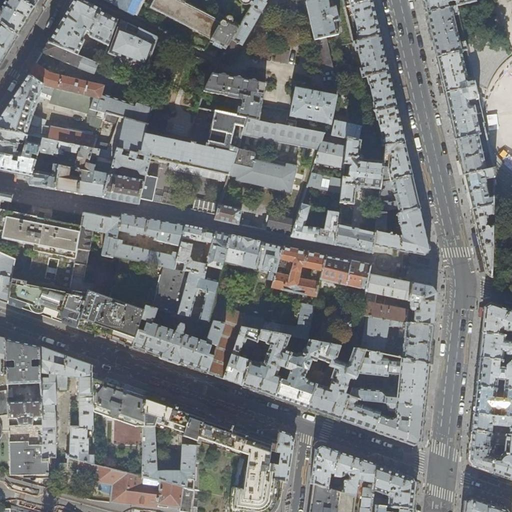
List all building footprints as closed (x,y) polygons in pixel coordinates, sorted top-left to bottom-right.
[(26,22),(34,8),(20,0),(6,0),(2,7),(0,7),(0,22),(18,36),(26,22)] [(20,0),(34,8),(39,0),(20,0)] [(48,43),(78,56),(85,41),(83,40),(87,31),(90,32),(89,34),(90,37),(108,46),(118,19),(80,0),(73,0),(74,1),(65,15),(62,19),(48,43)] [(102,0),(134,16),(141,0),(154,0),(150,8),(210,39),(220,23),(183,4),(175,0),(102,0)] [(240,26),(226,49),(221,58),(231,64),(266,3),(265,2),(265,0),(307,0),(306,3),(315,40),(339,35),(337,22),(339,21),(336,6),(333,6),(331,0),(254,0),(252,5),(240,26)] [(422,0),(426,14),(456,6),(475,2),(474,0),(422,0)] [(376,18),(372,1),(346,7),(348,15),(352,14),(352,15),(352,16),(353,20),(354,21),(355,21),(357,27),(351,29),(354,42),(380,36),(376,18)] [(456,6),(426,14),(430,32),(436,58),(466,50),(460,24),(455,25),(454,21),(459,20),(456,6)] [(223,48),(226,49),(240,26),(232,22),(233,21),(233,19),(233,18),(232,17),(231,16),(230,16),(229,16),(228,16),(227,16),(226,17),(225,18),(223,17),(220,23),(210,39),(209,41),(213,43),(212,45),(222,49),(223,48)] [(121,20),(109,54),(146,68),(158,38),(121,20)] [(18,36),(0,22),(0,65),(8,52),(8,51),(18,36)] [(190,44),(204,51),(208,43),(194,36),(190,44)] [(384,54),(380,36),(354,42),(356,51),(358,50),(362,68),(360,69),(361,71),(353,73),(350,64),(348,64),(352,79),(362,77),(388,72),(384,54)] [(327,38),(314,41),(321,72),(334,70),(327,38)] [(42,52),(95,74),(99,64),(86,59),(78,56),(48,43),(42,52)] [(279,47),(276,60),(295,64),(298,52),(279,47)] [(466,50),(436,58),(438,67),(440,75),(445,94),(474,87),(473,79),(467,80),(464,65),(469,64),(468,61),(466,50)] [(86,59),(99,64),(101,65),(104,59),(88,52),(86,59)] [(97,117),(102,119),(103,119),(104,120),(106,114),(145,125),(149,115),(147,112),(137,109),(134,111),(100,100),(104,86),(49,73),(35,64),(31,71),(30,74),(29,75),(44,85),(94,98),(90,109),(99,112),(97,117)] [(255,121),(285,127),(287,120),(288,111),(261,105),(266,83),(257,81),(254,78),(250,80),(226,75),(224,72),(220,74),(213,73),(205,86),(204,89),(206,92),(228,96),(228,97),(241,100),(242,102),(241,108),(239,108),(237,116),(247,119),(255,121)] [(392,88),(388,72),(362,77),(365,92),(367,92),(366,85),(368,85),(370,85),(373,99),(367,101),(370,113),(396,107),(396,106),(393,92),(392,88)] [(8,107),(0,119),(0,130),(28,136),(42,138),(93,148),(95,142),(96,137),(91,136),(92,133),(69,129),(69,131),(44,126),(46,120),(33,116),(38,101),(43,102),(44,99),(50,101),(49,103),(88,114),(86,124),(99,129),(102,121),(103,119),(102,119),(97,117),(99,112),(90,109),(94,98),(44,85),(29,75),(11,102),(8,107)] [(474,87),(445,94),(446,99),(446,101),(451,120),(455,140),(477,135),(482,134),(485,133),(484,127),(478,129),(475,115),(476,115),(476,114),(480,113),(476,92),(474,87)] [(295,88),(290,116),(331,125),(337,96),(295,88)] [(396,107),(370,113),(373,128),(375,127),(374,120),(376,120),(376,121),(378,120),(382,138),(376,139),(377,145),(385,146),(385,147),(405,142),(401,127),(400,123),(396,107)] [(150,158),(228,175),(237,149),(241,135),(247,119),(237,116),(214,112),(206,144),(205,144),(204,147),(194,145),(195,143),(190,142),(190,144),(145,133),(147,125),(145,125),(106,114),(104,120),(103,119),(102,121),(116,125),(109,145),(95,142),(93,148),(99,149),(116,153),(117,149),(150,158)] [(321,141),(324,134),(295,129),(285,127),(255,121),(247,119),(241,135),(318,150),(321,141)] [(287,120),(285,127),(295,129),(296,122),(287,120)] [(335,121),(332,136),(347,139),(358,141),(361,127),(335,121)] [(0,154),(21,159),(28,136),(0,130),(0,154)] [(477,135),(455,140),(459,156),(460,161),(464,175),(494,168),(491,160),(483,162),(482,154),(490,153),(488,147),(485,133),(482,134),(483,140),(478,141),(477,135)] [(28,136),(21,159),(0,154),(0,170),(9,172),(24,175),(32,177),(42,138),(28,136)] [(42,138),(32,177),(30,186),(43,188),(46,189),(55,190),(59,166),(58,166),(53,165),(52,175),(40,173),(42,166),(43,166),(45,161),(43,161),(46,153),(57,156),(58,154),(63,155),(64,151),(78,154),(74,169),(93,173),(93,172),(95,166),(99,149),(93,148),(42,138)] [(346,147),(343,169),(342,179),(341,193),(340,202),(354,204),(356,191),(357,191),(360,189),(360,188),(380,190),(381,183),(383,162),(363,160),(364,157),(361,154),(359,154),(361,142),(358,141),(347,139),(346,147)] [(314,163),(343,169),(346,147),(321,141),(318,150),(314,163)] [(383,162),(381,183),(412,176),(408,157),(405,142),(385,147),(383,162)] [(93,173),(74,169),(59,166),(55,190),(78,194),(84,195),(103,198),(111,167),(116,153),(99,149),(95,166),(109,169),(108,175),(93,172),(93,173)] [(146,175),(150,158),(117,149),(116,153),(111,167),(103,198),(120,202),(138,205),(139,202),(140,199),(146,175)] [(237,149),(228,175),(236,177),(236,179),(289,195),(295,168),(254,156),(253,152),(237,149)] [(494,168),(464,175),(467,191),(471,210),(493,205),(493,203),(493,192),(488,193),(485,179),(493,178),(494,168)] [(307,185),(341,193),(342,179),(311,173),(307,185)] [(157,178),(146,175),(140,199),(142,200),(148,201),(153,202),(157,178)] [(377,212),(399,213),(420,209),(416,192),(412,176),(381,183),(380,190),(377,212)] [(0,208),(2,202),(4,203),(5,201),(10,202),(12,202),(12,201),(13,195),(0,193),(0,208)] [(193,210),(216,215),(219,204),(195,200),(193,210)] [(219,204),(216,215),(215,220),(251,227),(250,222),(239,220),(241,209),(219,204)] [(296,221),(290,236),(313,241),(330,245),(334,246),(338,213),(328,211),(325,229),(304,226),(309,206),(301,205),(296,221)] [(493,205),(471,210),(479,242),(482,255),(486,272),(491,277),(492,227),(490,227),(490,228),(487,227),(487,217),(493,216),(493,205)] [(0,209),(0,238),(35,245),(29,282),(47,285),(69,290),(81,227),(38,218),(7,211),(0,209)] [(425,256),(430,250),(424,228),(420,209),(399,213),(377,212),(375,233),(374,245),(395,249),(399,250),(422,255),(425,256)] [(87,294),(77,328),(85,331),(86,327),(104,333),(126,341),(125,345),(132,347),(145,306),(157,310),(170,313),(178,315),(178,314),(189,272),(174,269),(120,258),(108,298),(91,293),(94,285),(84,282),(90,250),(89,250),(93,231),(107,234),(106,238),(105,237),(102,256),(113,259),(113,256),(117,240),(118,231),(120,221),(118,220),(105,218),(96,216),(96,215),(83,213),(83,216),(81,227),(69,290),(81,293),(87,294)] [(120,221),(118,231),(130,234),(130,235),(136,236),(137,233),(157,238),(156,241),(180,247),(181,243),(182,238),(185,226),(174,223),(153,219),(122,213),(121,218),(120,221)] [(338,213),(334,246),(354,250),(372,254),(373,254),(374,245),(375,233),(341,225),(343,214),(338,213)] [(267,231),(290,236),(296,221),(271,215),(267,231)] [(185,226),(182,238),(207,244),(202,264),(193,262),(190,258),(193,245),(181,243),(180,247),(179,252),(174,269),(189,272),(204,276),(206,266),(215,232),(201,229),(185,226)] [(222,234),(215,232),(206,266),(221,269),(223,263),(230,235),(222,234)] [(245,239),(230,235),(223,263),(257,270),(257,269),(263,243),(254,241),(245,239)] [(123,241),(117,240),(113,256),(120,258),(174,269),(179,252),(173,250),(172,256),(122,245),(123,241)] [(272,245),(263,243),(257,269),(270,272),(268,280),(274,281),(282,247),(272,245)] [(282,247),(274,281),(272,288),(316,297),(320,279),(326,256),(302,251),(282,247)] [(0,276),(11,278),(15,260),(0,253),(0,276)] [(320,279),(366,289),(369,274),(369,273),(370,272),(371,266),(346,260),(341,259),(326,256),(320,279)] [(204,279),(204,276),(189,272),(178,314),(190,317),(197,289),(207,291),(200,316),(196,316),(197,313),(194,312),(193,318),(196,319),(207,321),(212,303),(218,283),(204,279)] [(408,301),(412,283),(393,279),(389,279),(369,274),(366,289),(361,315),(366,316),(405,323),(406,323),(407,311),(374,304),(375,294),(408,301)] [(0,301),(8,304),(11,279),(11,278),(0,276),(0,301)] [(81,293),(69,290),(47,285),(29,282),(11,279),(8,304),(19,308),(63,323),(77,328),(87,294),(81,293)] [(412,320),(411,324),(432,326),(434,310),(436,294),(431,288),(418,285),(417,284),(412,283),(408,301),(408,305),(410,305),(410,307),(410,308),(411,309),(412,310),(413,311),(415,311),(414,320),(412,320)] [(212,322),(224,324),(216,347),(213,356),(208,374),(213,376),(223,379),(241,328),(242,324),(245,315),(245,314),(212,303),(207,321),(212,322)] [(283,325),(280,335),(290,337),(291,337),(296,338),(308,340),(310,332),(315,306),(302,303),(298,326),(295,328),(283,325)] [(511,310),(511,311),(491,304),(485,308),(483,321),(482,334),(509,337),(510,331),(511,331),(511,310)] [(152,324),(157,310),(145,306),(132,347),(166,359),(208,374),(213,356),(208,354),(211,345),(216,347),(224,324),(212,322),(205,342),(184,335),(182,331),(183,330),(184,327),(184,324),(180,323),(177,325),(171,324),(169,330),(152,324)] [(195,323),(196,319),(193,318),(190,317),(178,314),(178,315),(170,313),(169,317),(195,323)] [(264,319),(245,315),(242,324),(241,328),(261,331),(264,319)] [(359,350),(364,351),(428,365),(430,346),(432,326),(411,324),(406,323),(405,323),(366,316),(359,350)] [(261,332),(261,331),(241,328),(223,379),(231,382),(242,386),(251,362),(251,361),(246,360),(246,356),(244,356),(243,359),(238,357),(239,353),(240,354),(245,338),(258,342),(259,340),(261,332)] [(280,335),(261,332),(259,340),(266,342),(266,343),(267,344),(271,346),(265,363),(263,362),(262,362),(261,362),(260,363),(259,364),(258,365),(251,362),(242,386),(257,391),(275,397),(282,379),(285,369),(291,353),(286,351),(290,337),(280,335)] [(511,361),(511,336),(509,337),(482,334),(480,347),(479,358),(502,361),(503,352),(506,352),(506,354),(506,355),(509,355),(508,362),(511,361)] [(10,385),(40,383),(39,346),(23,343),(5,339),(6,365),(7,373),(8,390),(8,398),(12,398),(12,390),(10,390),(10,385)] [(298,355),(291,353),(285,369),(291,371),(287,381),(282,379),(275,397),(291,403),(308,409),(317,385),(309,382),(309,380),(308,379),(307,378),(305,378),(308,371),(309,371),(312,361),(317,362),(318,359),(325,362),(331,344),(309,340),(304,355),(300,353),(298,354),(298,355)] [(341,420),(348,397),(349,396),(345,395),(347,387),(348,387),(349,386),(351,381),(354,382),(364,351),(359,350),(354,349),(348,364),(345,363),(346,361),(345,359),(342,358),(340,359),(339,360),(336,359),(341,346),(331,344),(325,362),(330,364),(329,367),(334,369),(331,379),(332,380),(329,389),(321,386),(322,381),(319,380),(317,385),(308,409),(324,415),(341,420)] [(92,392),(92,373),(92,365),(82,362),(78,360),(55,352),(39,346),(40,383),(41,402),(42,425),(43,458),(49,458),(49,457),(56,457),(54,404),(55,404),(54,387),(59,387),(59,393),(63,393),(63,390),(67,389),(67,376),(79,377),(79,393),(79,426),(71,426),(70,453),(66,453),(66,458),(67,458),(69,459),(77,460),(93,465),(94,464),(94,455),(87,455),(88,438),(87,438),(87,430),(93,430),(92,412),(92,392)] [(374,432),(393,439),(414,446),(420,442),(422,425),(426,387),(428,370),(428,365),(364,351),(354,382),(349,396),(348,397),(357,399),(359,400),(373,401),(383,402),(383,403),(374,432)] [(478,373),(476,386),(511,390),(511,361),(508,362),(502,361),(479,358),(478,373)] [(135,426),(144,427),(144,412),(141,410),(144,399),(146,392),(120,383),(92,373),(92,392),(92,412),(135,426)] [(475,402),(473,414),(511,418),(511,390),(476,386),(475,402)] [(8,398),(8,390),(0,391),(0,437),(1,436),(2,435),(2,433),(2,432),(9,432),(10,476),(12,476),(36,475),(36,479),(54,478),(55,464),(48,464),(48,462),(42,462),(42,458),(43,458),(42,425),(9,427),(8,403),(8,398)] [(191,511),(229,511),(246,431),(243,430),(244,425),(239,424),(217,417),(198,410),(180,404),(158,396),(146,392),(144,399),(141,410),(144,412),(144,427),(143,476),(146,477),(159,480),(194,490),(191,511)] [(348,397),(341,420),(351,424),(374,432),(383,403),(383,402),(373,401),(370,409),(364,407),(365,405),(363,404),(362,405),(361,406),(355,404),(357,399),(348,397)] [(42,425),(41,402),(8,403),(9,427),(42,425)] [(472,423),(471,431),(490,433),(491,425),(509,427),(508,435),(511,435),(511,418),(473,414),(472,423)] [(273,464),(275,454),(277,437),(265,433),(244,425),(243,430),(246,431),(229,511),(275,511),(276,511),(277,510),(279,506),(280,504),(280,501),(282,489),(283,481),(272,478),(273,464)] [(277,437),(275,454),(278,454),(278,456),(280,456),(279,465),(273,464),(272,478),(283,481),(287,482),(291,459),(293,446),(294,441),(292,437),(290,434),(278,430),(278,431),(277,437)] [(479,469),(492,473),(494,454),(495,445),(496,434),(490,433),(471,431),(470,446),(469,460),(473,467),(479,469)] [(494,454),(492,473),(500,476),(511,480),(511,435),(508,435),(496,434),(495,445),(504,446),(504,453),(503,453),(502,453),(501,454),(500,456),(500,457),(497,456),(497,454),(494,454)] [(329,474),(334,474),(340,452),(331,449),(321,445),(314,449),(312,467),(310,483),(313,484),(332,490),(332,487),(327,486),(329,474)] [(358,480),(361,459),(348,455),(340,452),(334,474),(332,487),(332,490),(336,492),(337,483),(338,483),(339,478),(340,478),(347,475),(348,477),(347,481),(345,480),(343,481),(341,493),(354,498),(358,480)] [(373,483),(376,464),(368,462),(361,459),(358,480),(368,482),(368,489),(363,489),(359,511),(369,511),(370,505),(373,483)] [(183,511),(191,511),(194,490),(159,480),(158,489),(144,487),(146,477),(143,476),(94,464),(93,465),(77,460),(77,466),(96,469),(95,483),(112,485),(110,503),(134,506),(183,511)] [(412,477),(395,471),(376,464),(373,483),(370,505),(375,506),(413,510),(414,497),(415,494),(416,483),(412,477)] [(336,511),(339,493),(336,492),(332,490),(313,484),(311,498),(308,511),(336,511)] [(487,511),(488,504),(472,498),(471,497),(464,502),(463,511),(487,511)]
